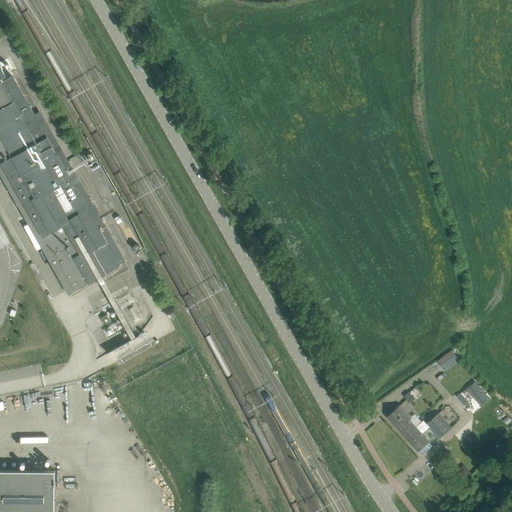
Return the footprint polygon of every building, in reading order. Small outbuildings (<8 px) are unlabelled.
[(72,292),(81,287),(126,261),(17,73),(7,78),(0,65),(0,158),(65,273),(63,275),(72,292)] [(451,352),(438,361),(445,371),(458,361),(451,352)] [(465,398),(460,402),(464,406),(469,403),(465,398)] [(399,406),(388,416),(422,455),(432,446),(421,434),(429,427),(439,438),(451,427),(438,413),(427,424),(423,420),(415,427),(408,420),(410,418),(399,406)] [(0,511),(54,511),(55,470),(0,469),(0,511)]
